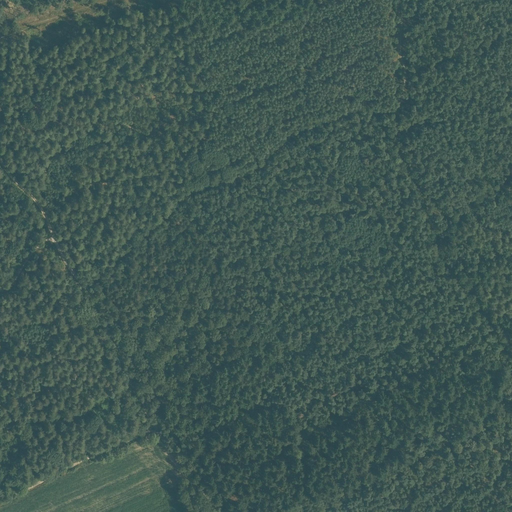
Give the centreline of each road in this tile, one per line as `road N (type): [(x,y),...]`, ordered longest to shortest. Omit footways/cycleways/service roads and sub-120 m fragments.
road 1 (track): [(394,463),(362,435),(346,374),(226,179)]
road 2 (track): [(153,427),(0,500)]
road 3 (track): [(129,378),(153,427),(219,511)]
